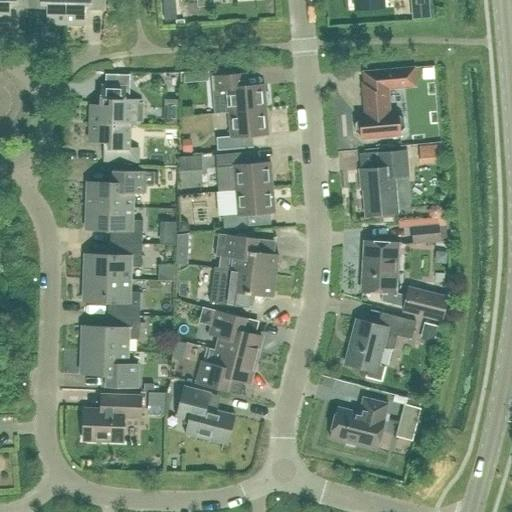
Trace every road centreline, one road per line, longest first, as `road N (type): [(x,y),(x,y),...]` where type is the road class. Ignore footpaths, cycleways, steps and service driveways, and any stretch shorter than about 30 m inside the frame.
road 1 (residential): [(283,477),(285,411),(316,282),(300,0)]
road 2 (residential): [(59,479),(43,437),(47,229),(21,182),(0,169)]
road 3 (residential): [(283,477),(221,501),(109,504),(59,479)]
road 4 (tertiary): [(471,511),(511,338)]
road 5 (residential): [(406,511),(283,477)]
